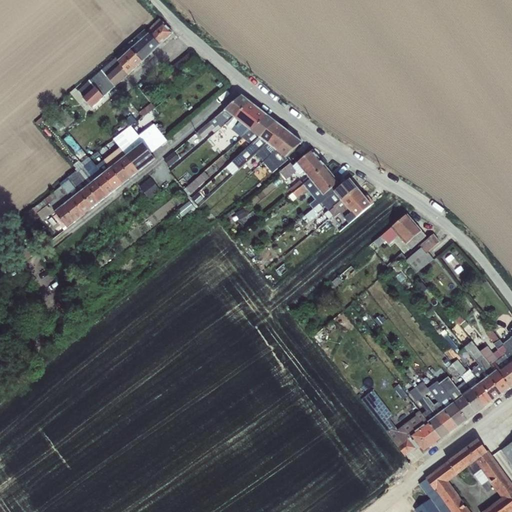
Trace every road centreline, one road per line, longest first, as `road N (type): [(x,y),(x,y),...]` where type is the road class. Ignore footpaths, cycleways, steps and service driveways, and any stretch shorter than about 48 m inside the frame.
road 1 (unclassified): [(153,0),(292,121),(443,223),(511,299)]
road 2 (unclassified): [(375,511),(511,402)]
